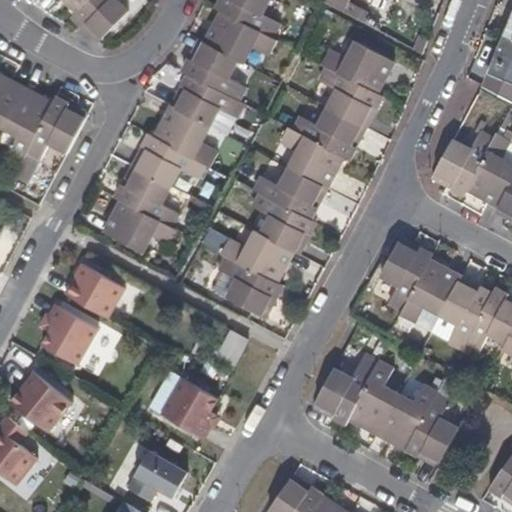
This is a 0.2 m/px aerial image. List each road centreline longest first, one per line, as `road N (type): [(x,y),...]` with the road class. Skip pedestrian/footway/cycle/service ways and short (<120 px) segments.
road 1 (residential): [(0,332),(119,111),(117,70)]
road 2 (residential): [(392,195),(269,419)]
road 3 (residential): [(472,0),(392,195)]
road 4 (unclassified): [(269,419),(436,511)]
road 5 (residential): [(511,255),(392,195)]
